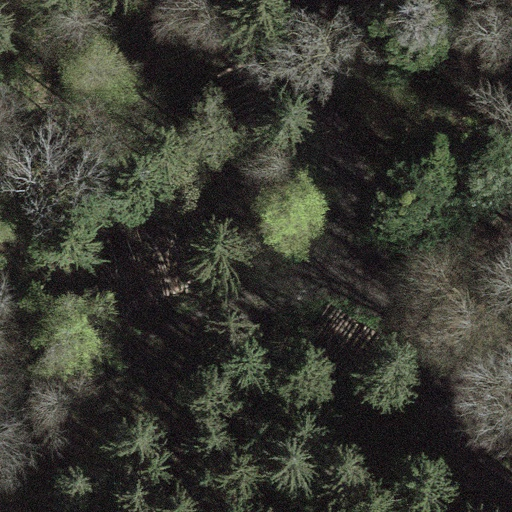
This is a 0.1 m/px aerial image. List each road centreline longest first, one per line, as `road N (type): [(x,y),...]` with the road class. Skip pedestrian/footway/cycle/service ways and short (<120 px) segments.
road 1 (track): [(491,511),(265,0)]
road 2 (track): [(0,415),(379,245)]
